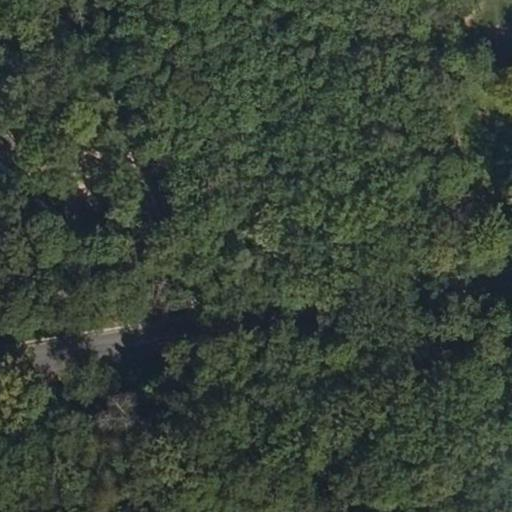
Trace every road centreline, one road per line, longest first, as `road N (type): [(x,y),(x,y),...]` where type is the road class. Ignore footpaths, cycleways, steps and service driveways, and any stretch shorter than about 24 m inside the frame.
road 1 (secondary): [(0,364),(397,292)]
road 2 (track): [(397,292),(414,362),(483,511)]
